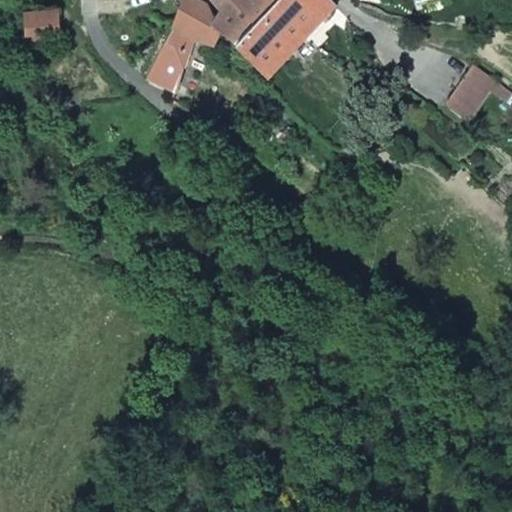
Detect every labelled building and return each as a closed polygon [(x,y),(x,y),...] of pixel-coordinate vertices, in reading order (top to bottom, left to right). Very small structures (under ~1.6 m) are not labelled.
[(229,42),(234,47),(268,0),(231,0),(228,9),(218,0),(193,0),(188,8),(178,23),(203,42),(220,54),(229,42)] [(268,70),(327,0),(268,0),(234,47),(267,69),(268,70)] [(22,12),(23,37),(63,34),(59,8),(22,12)] [(177,84),(203,42),(178,23),(148,66),(177,84)] [(491,69),(469,53),(442,92),(463,109),(491,69)]
